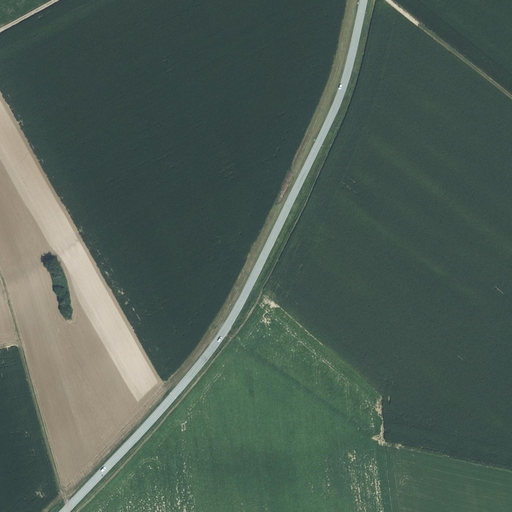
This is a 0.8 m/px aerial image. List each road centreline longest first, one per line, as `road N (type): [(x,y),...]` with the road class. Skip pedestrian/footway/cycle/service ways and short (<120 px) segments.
road 1 (tertiary): [(364,0),(328,124),(222,334),(63,511)]
road 2 (track): [(511,469),(366,434),(222,334)]
road 3 (track): [(69,511),(22,342)]
road 4 (track): [(511,99),(388,0)]
